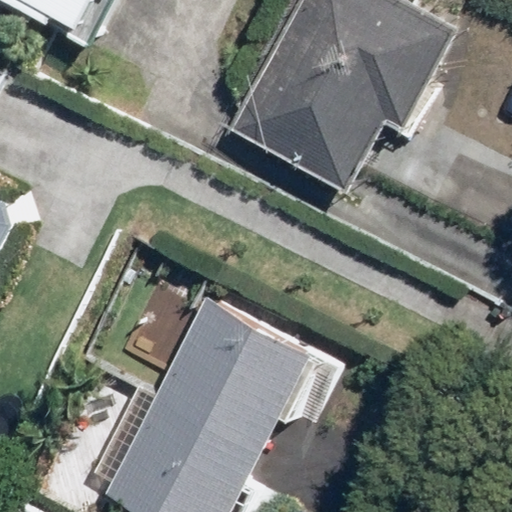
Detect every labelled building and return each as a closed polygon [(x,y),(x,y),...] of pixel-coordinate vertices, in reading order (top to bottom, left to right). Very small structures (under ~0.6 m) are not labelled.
[(0,0),(108,49),(130,0),(0,0)] [(470,23),(426,0),(308,0),(242,125),(362,188),(400,116),(417,124),(470,23)] [(0,100),(16,70),(0,62),(0,100)] [(18,200),(0,190),(0,262),(23,218),(18,200)] [(248,511),(332,348),(217,290),(115,490),(159,511),(248,511)] [(57,511),(22,494),(12,511),(57,511)]
